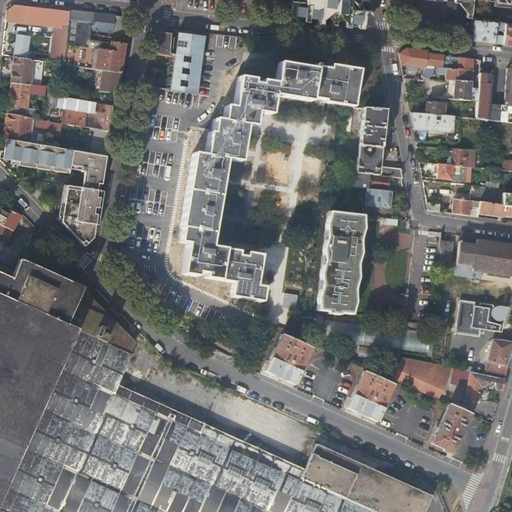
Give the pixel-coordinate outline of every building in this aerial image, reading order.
[(364,22),(365,0),(292,0),(291,13),(337,18),(337,17),(335,13),(339,11),(341,14),(342,13),(345,13),(345,16),(348,20),(364,22)] [(67,26),(69,10),(14,4),(7,9),(6,19),(57,25),(67,26)] [(83,12),(69,10),(67,26),(65,45),(64,53),(63,62),(63,64),(63,65),(103,71),(120,74),(125,46),(112,43),(110,52),(88,48),(89,39),(91,22),(82,21),(83,12)] [(115,16),(95,13),(93,29),(112,32),(115,16)] [(115,16),(112,32),(127,35),(129,25),(126,17),(115,16)] [(470,39),(501,43),(504,21),(472,17),(470,39)] [(501,43),(511,44),(511,22),(504,21),(501,43)] [(65,45),(67,26),(57,25),(55,43),(65,45)] [(171,33),(156,31),(153,53),(171,56),(171,53),(168,53),(171,33)] [(198,94),(204,36),(177,33),(173,71),(171,90),(171,91),(198,94)] [(17,34),(14,57),(27,59),(31,36),(17,34)] [(112,43),(89,39),(88,48),(110,52),(112,43)] [(64,53),(65,45),(55,43),(54,52),(64,53)] [(426,55),(427,55),(427,52),(406,49),(399,54),(401,65),(410,66),(416,67),(425,69),(425,66),(426,55)] [(64,53),(54,52),(53,59),(53,60),(63,62),(64,53)] [(442,56),(427,55),(426,55),(425,66),(436,67),(441,66),(442,56)] [(14,57),(11,82),(31,85),(33,64),(34,60),(29,59),(27,59),(14,57)] [(457,58),(447,57),(446,69),(456,70),(456,69),(457,58)] [(472,60),(457,58),(456,69),(472,71),(472,60)] [(272,83),(268,82),(265,100),(272,101),(273,95),(310,101),(311,97),(317,98),(321,68),(316,67),(316,66),(313,65),(312,69),(278,63),(275,84),(272,83)] [(33,64),(31,85),(34,85),(37,85),(40,65),(33,64)] [(410,66),(401,65),(404,79),(423,81),(424,78),(424,73),(425,69),(416,67),(416,72),(413,73),(411,73),(409,71),(410,66)] [(331,69),(321,68),(317,98),(325,99),(325,102),(329,102),(349,106),(358,108),(362,98),(355,95),(356,93),(358,84),(360,70),(331,66),(331,69)] [(456,70),(446,69),(441,68),(437,69),(437,74),(440,74),(445,75),(446,81),(454,81),(455,81),(456,70)] [(482,69),(479,68),(478,84),(478,89),(477,101),(475,119),(476,119),(476,120),(511,122),(511,69),(505,68),(503,105),(489,104),(488,103),(490,79),(487,79),(487,75),(482,74),(482,69)] [(456,69),(456,70),(455,81),(471,83),(472,71),(456,69)] [(117,94),(120,74),(103,71),(100,92),(117,94)] [(239,78),(237,77),(233,106),(224,105),(222,115),(222,120),(213,119),(211,134),(208,133),(204,156),(225,159),(239,162),(240,155),(245,125),(254,126),(256,112),(262,113),(270,114),(272,101),(265,100),(268,82),(260,81),(260,86),(251,84),(252,80),(239,78)] [(470,88),(471,83),(455,81),(454,81),(452,99),(456,100),(463,100),(477,101),(478,89),(470,88)] [(11,82),(8,106),(24,108),(28,108),(30,93),(31,85),(11,82)] [(37,85),(34,85),(31,85),(30,93),(45,95),(44,107),(57,108),(59,98),(68,99),(69,89),(37,85)] [(426,102),(425,114),(443,116),(444,104),(426,102)] [(110,132),(115,107),(97,103),(95,114),(92,129),(110,132)] [(34,118),(35,109),(28,108),(24,108),(8,106),(7,113),(23,116),(29,117),(34,118)] [(381,147),(384,110),(363,108),(359,145),(381,147)] [(92,129),(95,114),(64,109),(61,123),(92,129)] [(23,116),(7,113),(4,139),(6,139),(7,140),(20,142),(23,116)] [(410,113),(413,130),(414,130),(452,133),(454,117),(448,116),(443,116),(425,114),(410,113)] [(68,186),(61,223),(68,230),(85,247),(92,240),(106,157),(94,155),(7,140),(6,139),(2,159),(70,171),(71,166),(82,168),(81,172),(85,173),(82,189),(68,186)] [(379,166),(381,147),(359,145),(356,173),(378,175),(379,166)] [(452,149),(451,166),(452,166),(456,167),(465,168),(466,150),(452,149)] [(233,283),(231,297),(261,301),(264,289),(255,288),(257,278),(260,255),(247,253),(246,258),(238,256),(238,252),(209,248),(212,233),(214,219),(216,210),(221,182),(222,174),(225,159),(204,156),(193,154),(180,228),(182,228),(179,242),(187,244),(182,274),(197,277),(198,272),(205,273),(205,278),(233,283)] [(500,171),(511,172),(511,163),(501,162),(500,171)] [(437,165),(436,179),(451,180),(451,176),(452,166),(451,166),(437,165)] [(402,178),(400,168),(379,166),(378,175),(389,176),(402,178)] [(451,176),(451,180),(457,181),(470,182),(472,168),(465,168),(456,167),(456,171),(458,172),(458,177),(451,176)] [(387,191),(389,176),(378,175),(356,173),(355,180),(352,180),(352,187),(358,188),(367,189),(387,191)] [(389,208),(392,191),(387,191),(367,189),(365,206),(389,208)] [(511,207),(511,194),(502,193),(501,205),(511,207)] [(452,214),(468,216),(468,215),(469,206),(479,207),(479,203),(479,202),(453,199),(452,214)] [(428,211),(440,212),(440,204),(426,203),(428,211)] [(503,216),(511,216),(511,207),(501,205),(479,203),(479,207),(478,214),(503,217),(503,216)] [(4,224),(13,229),(20,215),(11,211),(7,218),(4,224)] [(365,229),(364,216),(354,215),(330,213),(326,225),(327,238),(324,250),(324,263),(320,275),(321,288),(317,299),(318,313),(329,314),(329,316),(341,318),(341,316),(353,317),(353,315),(355,310),(356,304),(355,292),(359,279),(358,267),(362,254),(361,241),(365,229)] [(386,218),(385,224),(398,226),(399,220),(386,218)] [(3,234),(13,237),(15,230),(5,227),(3,234)] [(511,246),(508,246),(508,244),(507,244),(507,246),(500,245),(501,243),(499,243),(499,245),(493,244),(493,243),(492,242),(492,244),(486,243),(486,241),(484,241),(484,243),(477,242),(477,240),(476,240),(475,245),(460,243),(460,242),(459,242),(455,265),(456,265),(472,267),(471,271),(481,272),(481,273),(482,271),(487,272),(487,273),(488,274),(489,272),(495,273),(495,274),(496,274),(496,273),(502,274),(502,275),(504,276),(504,274),(510,275),(510,277),(511,277),(511,275),(511,246)] [(19,259),(10,280),(0,275),(0,511),(424,511),(432,496),(316,444),(304,470),(115,387),(135,340),(82,287),(19,259)] [(472,267),(456,265),(454,276),(470,278),(471,271),(472,267)] [(480,279),(481,272),(471,271),(470,278),(472,278),(480,279)] [(142,272),(138,281),(146,285),(150,276),(142,272)] [(285,292),(283,306),(296,309),(298,294),(285,292)] [(480,330),(471,329),(475,307),(475,303),(460,301),(455,333),(480,337),(480,330)] [(502,333),(509,308),(480,304),(479,308),(475,307),(471,329),(480,330),(502,333)] [(312,350),(280,335),(263,374),(296,388),(312,350)] [(432,339),(401,335),(399,349),(430,353),(432,339)] [(509,359),(511,345),(511,342),(508,341),(503,340),(492,339),(483,373),(503,377),(509,359)] [(402,358),(392,379),(438,400),(452,368),(440,366),(402,358)] [(468,362),(466,371),(470,372),(474,373),(476,364),(468,362)] [(479,386),(502,390),(503,379),(480,374),(474,373),(470,372),(465,397),(476,400),(479,386)] [(395,388),(363,374),(346,410),(379,425),(395,388)] [(451,453),(469,413),(448,404),(431,444),(451,453)]
